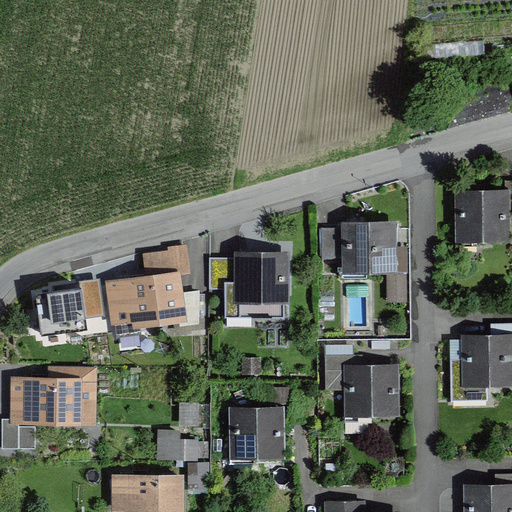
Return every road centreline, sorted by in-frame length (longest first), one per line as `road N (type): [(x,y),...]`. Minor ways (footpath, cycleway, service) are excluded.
road 1 (unclassified): [(0,286),(14,270),(52,253),(421,151)]
road 2 (unclassified): [(424,511),(421,151)]
